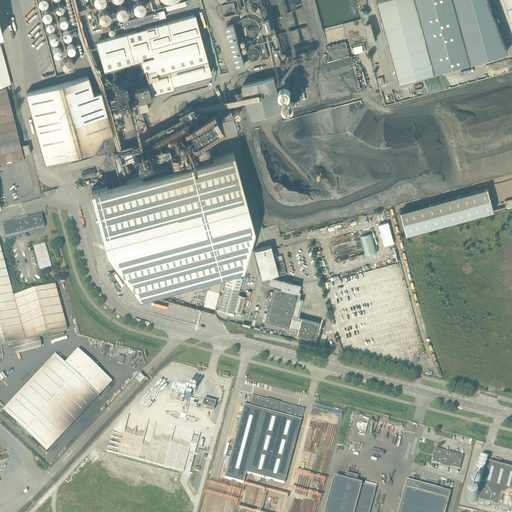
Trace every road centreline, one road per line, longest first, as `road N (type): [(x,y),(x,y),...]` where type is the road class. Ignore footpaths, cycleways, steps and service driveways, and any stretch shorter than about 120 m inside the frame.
road 1 (unclassified): [(511,415),(129,313),(99,287),(73,203),(53,194)]
road 2 (unknown): [(511,52),(397,80),(364,0)]
